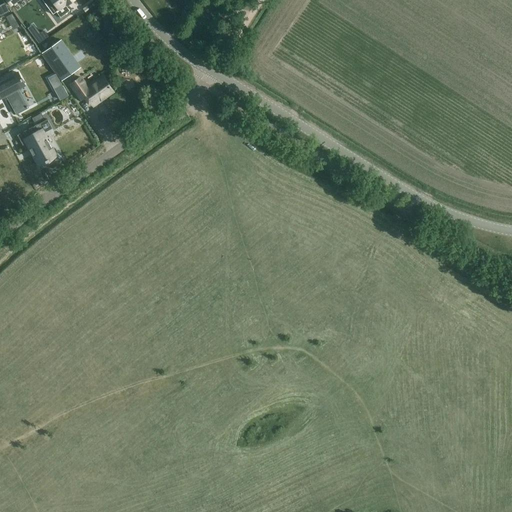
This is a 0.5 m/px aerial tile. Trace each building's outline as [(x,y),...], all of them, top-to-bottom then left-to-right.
[(42,0),(43,2),(46,0),(53,0),(60,9),(56,12),(61,18),(70,11),(65,5),(72,0),(42,0)] [(5,3),(0,5),(0,15),(1,17),(9,12),(5,3)] [(13,13),(7,16),(10,23),(17,20),(13,13)] [(61,40),(42,54),(61,81),(81,68),(61,40)] [(17,73),(0,82),(0,99),(1,99),(0,98),(3,96),(4,97),(6,96),(16,114),(19,113),(16,108),(24,103),(17,90),(25,86),(22,80),(21,78),(20,78),(17,73)] [(80,77),(70,84),(81,100),(86,96),(92,106),(113,91),(103,78),(88,89),(80,77)] [(62,87),(55,90),(60,100),(68,96),(63,86),(62,87)] [(41,114),(32,118),(34,123),(43,118),(41,114)] [(38,124),(17,136),(23,146),(28,144),(30,149),(29,149),(30,150),(33,155),(32,155),(33,156),(34,156),(39,165),(45,161),(46,162),(49,160),(49,159),(55,156),(38,124)]
